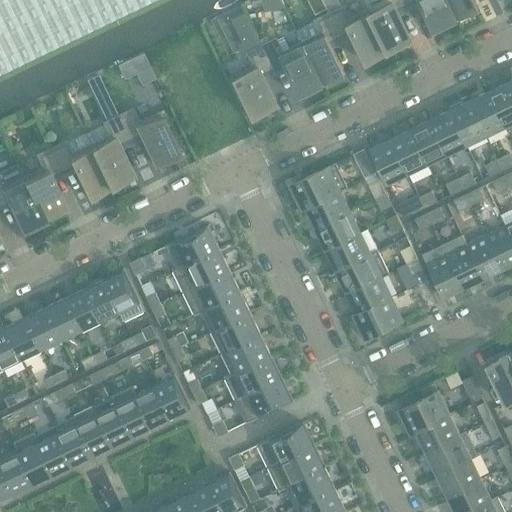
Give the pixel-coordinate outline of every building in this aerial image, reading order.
[(0,0),(0,74),(152,0),(0,0)] [(322,0),(308,0),(315,14),(327,8),(322,0)] [(386,0),(368,9),(389,52),(411,41),(396,10),(407,4),(405,0),(386,0)] [(405,0),(407,4),(416,0),(418,0),(433,30),(456,19),(446,0),(405,0)] [(446,0),(456,19),(478,8),(474,0),(446,0)] [(342,8),(329,14),(340,37),(351,31),(366,63),(389,52),(368,9),(348,19),(342,8)] [(248,47),(261,40),(246,10),(233,17),(248,47)] [(321,32),(301,41),(322,84),(344,73),(329,42),(340,37),(329,14),(316,20),(321,32)] [(230,45),(242,42),(234,18),(222,22),(230,45)] [(275,40),(262,46),(273,69),(284,64),(299,95),(322,84),(301,41),(281,51),(275,40)] [(262,74),(273,69),(262,46),(249,53),(254,64),(227,77),(223,70),(245,117),(252,114),(254,117),(277,106),(262,74)] [(129,59),(117,65),(124,79),(135,73),(129,59)] [(97,74),(86,79),(96,101),(107,95),(97,74)] [(511,91),(508,83),(488,92),(505,125),(511,121),(511,91)] [(488,92),(469,101),(485,135),(505,125),(488,92)] [(469,101),(450,111),(466,144),(485,135),(469,101)] [(111,103),(104,107),(110,120),(118,116),(111,103)] [(131,110),(118,116),(129,139),(140,134),(155,165),(178,153),(158,111),(136,121),(131,110)] [(450,111),(430,120),(446,154),(466,144),(450,111)] [(104,123),(84,133),(110,186),(133,175),(118,144),(129,139),(118,116),(110,120),(104,123)] [(430,120),(411,130),(427,163),(446,154),(430,120)] [(411,130),(391,139),(407,172),(427,163),(411,130)] [(64,142),(51,149),(62,171),(73,166),(88,197),(110,186),(84,133),(64,142)] [(387,182),(407,172),(391,139),(371,149),(387,182)] [(43,166),(23,176),(43,219),(66,208),(51,177),(62,171),(51,149),(38,155),(43,166)] [(364,177),(375,171),(364,149),(353,154),(364,177)] [(511,159),(509,153),(497,159),(502,170),(511,164),(511,159)] [(489,176),(502,170),(497,159),(484,165),(489,176)] [(0,200),(5,198),(21,230),(43,219),(23,176),(16,163),(0,170),(0,200)] [(303,208),(306,206),(305,205),(339,189),(339,190),(347,187),(335,163),(291,184),(303,208)] [(470,172),(458,178),(463,188),(475,183),(470,172)] [(497,192),(510,186),(505,175),(492,181),(497,192)] [(450,195),(463,188),(458,178),(445,184),(450,195)] [(368,186),(375,198),(385,193),(379,180),(368,186)] [(478,188),(466,194),(471,205),(483,199),(478,188)] [(306,206),(316,227),(349,211),(339,190),(339,189),(305,205),(306,206)] [(431,191),(419,197),(424,207),(436,202),(431,191)] [(391,206),(385,193),(375,198),(381,211),(391,206)] [(457,211),(471,205),(466,194),(452,201),(457,211)] [(411,214),(424,207),(419,197),(406,203),(411,214)] [(439,207),(427,213),(432,223),(444,218),(439,207)] [(316,227),(326,248),(360,232),(349,211),(316,227)] [(419,230),(432,223),(427,213),(414,219),(419,230)] [(402,227),(396,215),(385,220),(391,233),(402,227)] [(166,245),(176,266),(177,268),(219,247),(208,225),(166,245)] [(511,239),(505,225),(485,234),(502,268),(511,262),(511,239)] [(326,248),(337,270),(370,254),(369,252),(360,232),(326,248)] [(485,234),(466,244),(482,277),(502,268),(485,234)] [(461,235),(442,244),(463,287),(482,277),(466,244),(461,235)] [(463,287),(442,244),(422,254),(442,297),(463,287)] [(400,250),(406,263),(417,258),(411,245),(400,250)] [(172,268),(184,291),(229,269),(219,247),(177,268),(176,266),(172,268)] [(337,270),(347,292),(381,275),(381,277),(389,273),(377,249),(369,252),(370,254),(337,270)] [(144,266),(140,258),(130,263),(134,271),(144,266)] [(423,270),(417,258),(406,263),(412,276),(423,270)] [(103,279),(119,312),(123,319),(143,310),(123,269),(103,279)] [(194,313),(198,311),(240,291),(229,269),(184,291),(194,313)] [(347,292),(357,312),(358,313),(391,297),(381,277),(381,275),(347,292)] [(103,279),(84,288),(100,321),(119,312),(103,279)] [(427,307),(438,302),(427,279),(417,285),(427,307)] [(84,288),(64,297),(80,331),(100,321),(84,288)] [(145,293),(151,307),(161,302),(155,288),(145,293)] [(198,311),(208,333),(250,312),(240,291),(198,311)] [(64,297),(45,307),(61,340),(80,331),(64,297)] [(402,320),(391,297),(358,313),(357,312),(354,313),(365,337),(402,320)] [(166,311),(161,302),(151,307),(156,316),(166,311)] [(45,307),(25,316),(42,350),(61,340),(45,307)] [(208,333),(219,354),(261,334),(250,312),(208,333)] [(25,316),(6,326),(22,359),(42,350),(25,316)] [(6,326),(0,328),(0,362),(3,368),(22,359),(6,326)] [(166,337),(172,350),(182,345),(176,332),(166,337)] [(143,333),(132,338),(136,347),(147,342),(143,333)] [(219,354),(229,375),(229,376),(271,355),(261,334),(219,354)] [(126,352),(136,347),(132,338),(121,343),(126,352)] [(187,354),(182,345),(172,350),(177,359),(187,354)] [(150,347),(139,352),(143,361),(154,356),(150,347)] [(105,351),(93,357),(97,366),(109,360),(105,351)] [(132,366),(143,361),(139,352),(128,358),(132,366)] [(511,407),(511,357),(510,353),(487,364),(509,409),(511,407)] [(225,377),(236,399),(281,377),(271,355),(229,376),(229,375),(225,377)] [(87,371),(97,366),(93,357),(83,362),(87,371)] [(112,366),(100,371),(104,380),(116,374),(112,366)] [(65,370),(54,376),(58,385),(70,379),(65,370)] [(94,385),(104,380),(100,371),(90,376),(94,385)] [(174,374),(154,384),(170,417),(191,408),(174,374)] [(471,401),(482,396),(471,374),(461,379),(471,401)] [(48,390),(58,385),(54,376),(44,381),(48,390)] [(292,400),(281,377),(236,399),(247,422),(292,400)] [(188,382),(193,393),(202,389),(197,378),(188,382)] [(154,384),(134,393),(151,427),(170,417),(154,384)] [(72,385),(61,390),(65,399),(76,393),(72,385)] [(27,389),(15,395),(19,404),(31,398),(27,389)] [(207,400),(202,389),(193,393),(198,404),(207,400)] [(55,404),(65,399),(61,390),(50,395),(55,404)] [(411,433),(416,430),(415,429),(449,413),(438,390),(399,409),(411,433)] [(134,393),(116,402),(115,403),(131,436),(151,427),(134,393)] [(9,408),(19,404),(15,395),(5,399),(9,408)] [(114,397),(93,407),(112,446),(131,436),(115,403),(116,402),(114,397)] [(476,405),(484,423),(492,418),(484,401),(476,405)] [(34,403),(22,409),(26,418),(38,412),(34,403)] [(93,407),(73,416),(92,455),(112,446),(93,407)] [(16,423),(26,418),(22,409),(12,414),(16,423)] [(415,429),(416,430),(426,451),(459,435),(459,433),(449,413),(415,429)] [(53,426),(56,432),(56,431),(72,465),(92,455),(73,416),(53,426)] [(500,435),(492,418),(484,423),(492,439),(500,435)] [(222,420),(213,424),(218,435),(227,431),(222,420)] [(257,444),(268,466),(314,444),(303,422),(257,444)] [(426,451),(436,473),(470,456),(470,457),(477,454),(465,430),(459,433),(459,435),(426,451)] [(56,432),(37,441),(53,474),(72,465),(56,431),(56,432)] [(37,441),(17,450),(34,483),(53,474),(37,441)] [(279,489),(286,486),(286,485),(324,466),(314,444),(268,466),(279,489)] [(496,449),(504,466),(511,462),(511,459),(505,445),(496,449)] [(17,450),(0,458),(0,463),(14,493),(34,483),(17,450)] [(238,453),(229,457),(235,468),(243,464),(238,453)] [(436,473),(447,494),(480,478),(470,457),(470,456),(436,473)] [(0,499),(14,493),(0,463),(0,499)] [(286,485),(286,486),(295,505),(296,506),(335,488),(324,466),(286,485)] [(229,472),(209,482),(223,511),(231,511),(246,505),(229,472)] [(249,474),(239,478),(245,490),(255,486),(249,474)] [(447,494),(455,511),(465,511),(491,500),(490,499),(480,478),(447,494)] [(223,511),(209,482),(190,491),(199,511),(223,511)] [(289,508),(290,511),(339,511),(345,509),(335,488),(296,506),(295,505),(289,508)] [(199,511),(190,491),(170,501),(175,511),(199,511)] [(465,511),(504,511),(497,495),(490,499),(491,500),(465,511)] [(175,511),(170,501),(151,510),(151,511),(175,511)]
